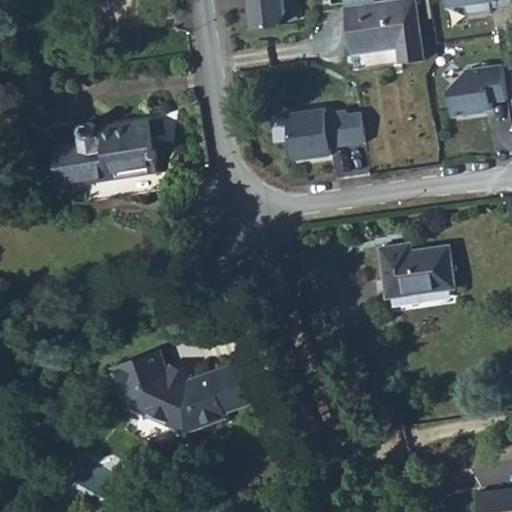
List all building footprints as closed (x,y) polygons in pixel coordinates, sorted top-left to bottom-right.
[(249,0),(253,28),(280,25),(286,12),(284,0),(249,0)] [(349,6),(347,7),(353,53),(400,46),(403,62),(424,59),(416,0),(395,0),(378,2),(349,6)] [(511,6),(511,0),(446,0),(447,6),(465,4),(466,14),(491,11),(490,1),(497,0),(498,9),(511,6)] [(493,101),(509,99),(504,64),(469,69),(452,90),(456,116),(487,112),(487,110),(494,109),(493,101)] [(332,147),(367,142),(362,112),(347,114),(347,110),(327,112),(326,108),(289,113),(296,160),(333,155),(332,147)] [(67,192),(90,188),(92,200),(163,190),(153,118),(100,127),(99,125),(97,124),(96,123),(95,122),(93,122),(91,122),(89,122),(88,123),(87,124),(85,126),(84,127),(84,129),(86,142),(60,146),(67,192)] [(400,244),(401,252),(413,250),(413,242),(400,244)] [(400,244),(382,247),(389,297),(457,287),(451,245),(413,250),(401,252),(400,244)] [(161,349),(119,364),(127,388),(133,385),(138,400),(137,402),(151,409),(149,412),(171,423),(173,419),(186,425),(187,422),(201,418),(204,424),(228,415),(227,412),(225,407),(253,397),(241,362),(189,381),(188,381),(191,375),(174,367),(171,372),(170,372),(161,349)] [(225,407),(227,412),(255,402),(253,397),(225,407)] [(81,477),(121,499),(134,474),(94,453),(81,477)] [(511,511),(511,487),(479,491),(481,511),(511,511)]
